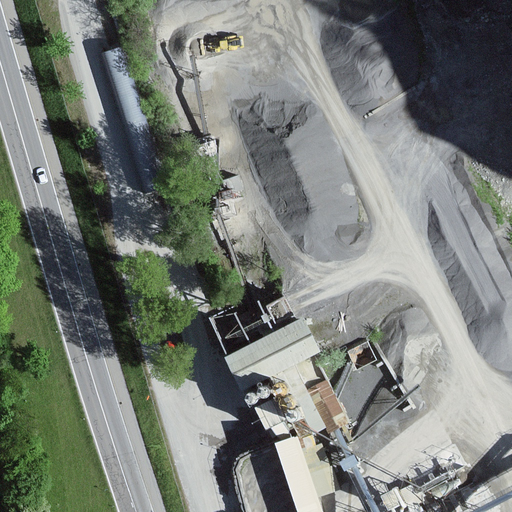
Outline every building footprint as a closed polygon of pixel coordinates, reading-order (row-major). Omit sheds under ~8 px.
[(109,46),(119,84),(131,81),(120,43),(109,46)] [(264,313),(221,328),(225,341),(294,318),(285,292),(260,301),(264,313)] [(241,383),(319,344),(303,311),(224,350),(241,383)] [(311,392),(323,419),(344,410),(332,383),(311,392)] [(254,401),(265,424),(286,414),(276,391),(254,401)] [(298,511),(323,511),(295,429),(273,437),(298,511)] [(322,435),(301,443),(318,491),(339,484),(322,435)] [(419,511),(416,505),(405,511),(395,492),(384,497),(387,504),(370,511),(419,511)]
